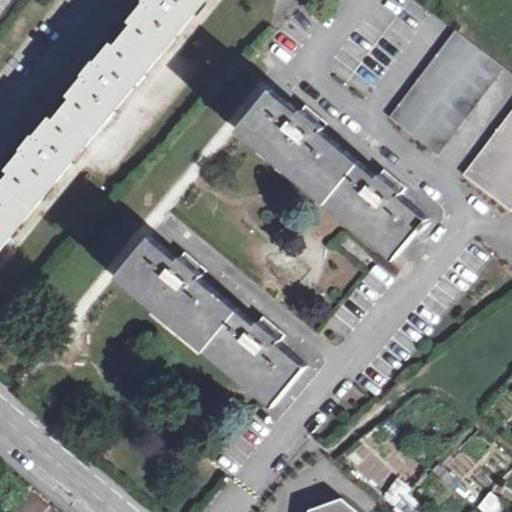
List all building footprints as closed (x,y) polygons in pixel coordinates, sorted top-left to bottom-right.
[(143,0),(142,3),(145,6),(107,52),(103,50),(95,57),(91,55),(81,66),(86,70),(81,76),(85,79),(46,127),(43,123),(35,131),(31,128),(21,140),(24,144),(19,151),(23,155),(0,181),(0,244),(201,0),(143,0)] [(497,61),(451,27),(388,112),(435,142),(497,61)] [(297,110),(266,84),(235,124),(401,252),(431,214),(402,191),(409,182),(385,165),(379,173),(323,128),(330,119),(304,102),(297,110)] [(511,195),(511,98),(463,167),(509,200),(511,195)] [(179,260),(146,234),(118,269),(284,402),(311,366),(281,342),(287,332),(265,313),(257,322),(203,278),(209,269),(187,251),(179,260)] [(379,487),(407,455),(373,426),(345,457),(379,487)] [(399,511),(412,511),(422,498),(394,479),(380,499),(399,511)] [(477,508),(481,511),(505,511),(510,506),(489,491),(477,508)] [(362,511),(343,497),(310,507),(309,511),(362,511)]
